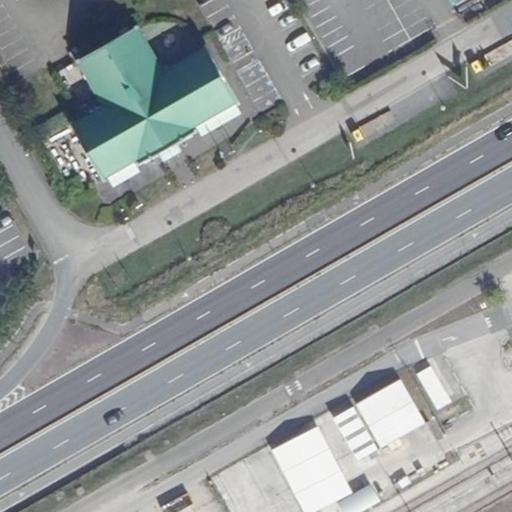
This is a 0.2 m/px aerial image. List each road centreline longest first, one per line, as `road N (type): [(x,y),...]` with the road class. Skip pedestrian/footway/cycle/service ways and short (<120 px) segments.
road 1 (primary): [(0,475),(511,182)]
road 2 (primary): [(511,134),(0,425)]
road 3 (unclassified): [(511,23),(77,271)]
road 4 (unclassified): [(77,271),(0,133)]
road 5 (primary): [(77,271),(33,358),(0,394)]
